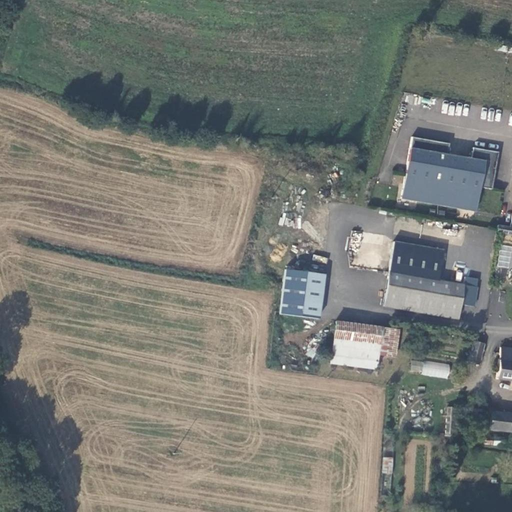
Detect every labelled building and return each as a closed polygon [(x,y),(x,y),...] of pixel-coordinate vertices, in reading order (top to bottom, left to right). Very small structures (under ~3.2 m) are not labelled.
[(400,197),(437,204),(446,155),(448,143),(411,137),(400,197)] [(446,155),(437,204),(473,211),(478,187),(490,189),(497,152),(472,148),(470,160),(446,155)] [(509,228),(496,226),(495,233),(508,235),(509,228)] [(446,251),(395,242),(385,299),(460,311),(462,303),(476,306),(480,287),(478,286),(461,284),(441,280),(446,251)] [(509,268),(511,245),(499,244),(497,267),(509,268)] [(287,269),(282,312),(320,317),(325,273),(287,269)] [(463,275),(461,284),(478,286),(480,277),(463,275)] [(459,318),(460,311),(385,299),(384,305),(459,318)] [(400,330),(338,321),(332,362),(378,367),(379,355),(396,357),(400,330)] [(472,342),(467,362),(478,365),(482,344),(472,342)] [(497,379),(511,381),(511,348),(501,347),(499,365),(498,374),(497,379)] [(411,360),(409,371),(421,372),(422,361),(411,360)] [(424,360),(421,374),(447,379),(450,365),(424,360)] [(446,407),(445,436),(458,436),(459,407),(446,407)] [(511,431),(511,414),(490,412),(487,429),(511,431)] [(482,436),(481,443),(501,445),(501,437),(482,436)] [(392,474),(394,457),(383,456),(381,473),(392,474)]
